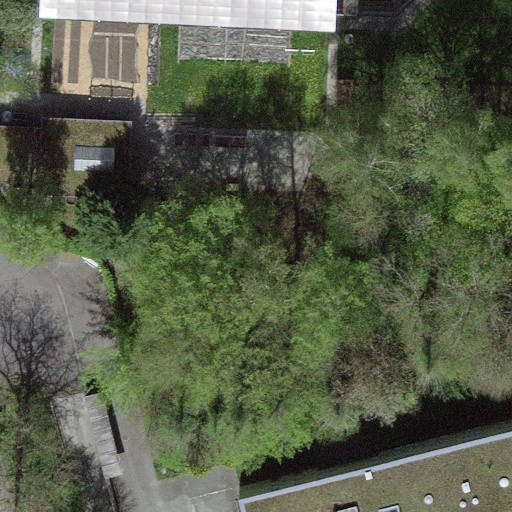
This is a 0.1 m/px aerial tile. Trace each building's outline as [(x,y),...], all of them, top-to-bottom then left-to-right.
[(43,0),(44,2),(49,2),(49,0),(58,0),(326,13),(325,15),(331,16),(331,0),(43,0)] [(128,125),(64,122),(61,186),(125,189),(128,125)] [(2,174),(33,176),(34,129),(4,128),(2,174)] [(70,400),(51,405),(76,511),(116,511),(108,477),(117,475),(97,394),(70,400)] [(511,511),(511,418),(455,433),(474,511),(511,511)] [(474,511),(455,433),(239,486),(245,511),(474,511)]
